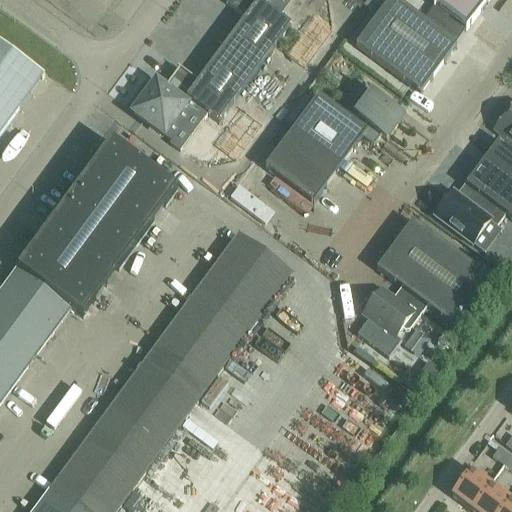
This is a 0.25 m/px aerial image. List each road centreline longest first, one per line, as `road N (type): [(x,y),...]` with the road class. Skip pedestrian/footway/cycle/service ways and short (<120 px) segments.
road 1 (unknown): [(511,50),(341,279)]
road 2 (unclassified): [(0,218),(115,65)]
road 3 (residential): [(422,511),(511,391)]
road 4 (unknown): [(0,465),(77,362)]
